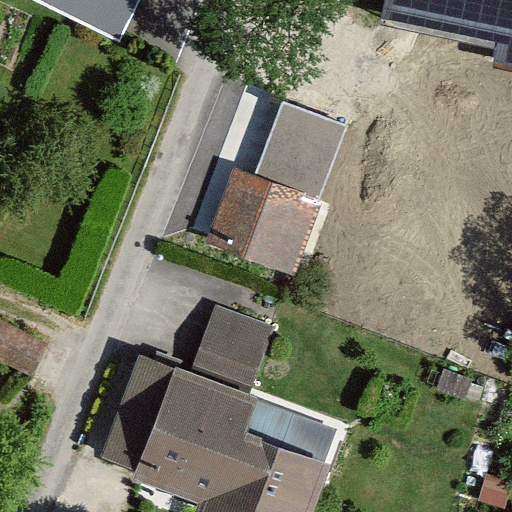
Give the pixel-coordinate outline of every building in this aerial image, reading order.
[(65,0),(123,26),(135,0),(65,0)] [(482,56),(511,61),(511,0),(386,0),(384,11),(486,29),(482,56)] [(355,111),(256,75),(222,169),(229,171),(316,202),(321,204),(355,111)] [(316,202),(229,171),(205,235),(293,267),(316,202)] [(0,357),(31,371),(47,334),(0,314),(0,357)] [(228,511),(307,511),(332,447),(248,416),(260,383),(175,352),(134,464),(206,491),(201,502),(228,511)]
